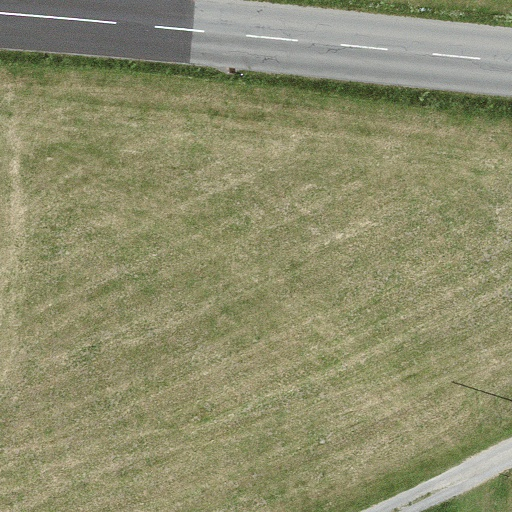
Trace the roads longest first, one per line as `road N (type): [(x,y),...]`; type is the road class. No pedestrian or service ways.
road 1 (tertiary): [(0,14),(511,62)]
road 2 (track): [(511,448),(377,511)]
